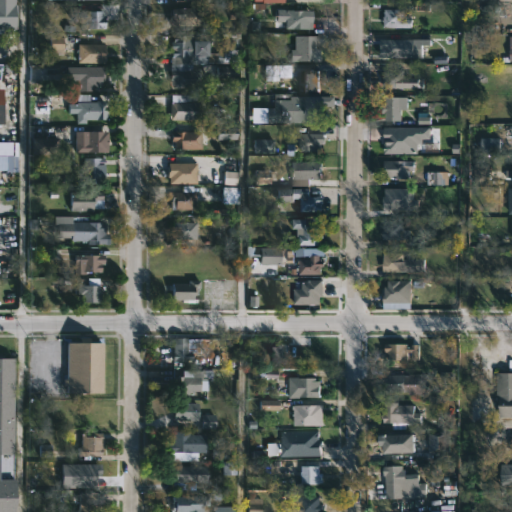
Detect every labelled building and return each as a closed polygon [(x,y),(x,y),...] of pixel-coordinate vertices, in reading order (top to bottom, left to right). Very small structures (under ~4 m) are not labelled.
[(0,0),(15,0),(15,5),(18,5),(18,29),(0,29),(0,0)] [(286,0),(286,2),(267,2),(267,5),(265,5),(265,9),(254,9),(254,0),(286,0)] [(210,9),(210,29),(203,29),(203,26),(169,26),(169,16),(171,16),(171,10),(210,9)] [(405,10),(404,19),(412,19),(412,28),(384,28),(385,9),(405,10)] [(102,11),(102,18),(105,18),(105,29),(85,30),(84,23),(81,23),(81,12),(102,11)] [(308,20),(308,30),(285,29),(285,22),(282,22),(282,19),(285,19),(285,11),(308,11),(308,20)] [(414,34),(414,41),(415,41),(416,57),(382,57),(382,40),(404,40),(404,34),(414,34)] [(190,36),(190,42),(208,42),(207,65),(193,65),(193,69),(200,69),(200,92),(187,91),(187,89),(174,88),(174,82),(170,82),(170,65),(173,65),(173,58),(170,58),(171,43),(173,43),(173,36),(190,36)] [(323,50),(323,62),(290,61),(290,50),(293,50),(294,36),(317,37),(317,50),(323,50)] [(62,51),(62,40),(50,40),(50,51),(62,51)] [(105,63),(77,63),(77,45),(105,45),(105,63)] [(104,76),(104,84),(101,84),(101,86),(91,87),(91,92),(79,92),(79,81),(66,81),(66,67),(104,67),(104,76)] [(404,71),(404,78),(421,78),(421,89),(384,88),(385,70),(404,71)] [(322,93),(305,93),(305,71),(323,71),(322,93)] [(38,91),(38,96),(50,95),(51,115),(35,115),(34,96),(32,96),(32,91),(38,91)] [(291,94),(291,96),(336,97),(335,106),(321,106),(321,124),(253,124),(253,109),(273,109),(273,94),(291,94)] [(89,100),(89,103),(102,103),(102,124),(76,124),(76,115),(68,115),(68,105),(76,105),(76,95),(89,95),(89,100)] [(408,97),(407,109),(401,108),(401,119),(387,119),(387,112),(383,112),(384,104),(388,104),(388,97),(408,97)] [(200,103),(200,121),(174,121),(174,115),(171,115),(171,103),(200,103)] [(104,139),(106,140),(106,145),(103,145),(103,153),(81,153),(81,148),(74,148),(74,132),(104,132),(104,139)] [(200,132),(201,149),(175,150),(175,143),(171,143),(171,132),(200,132)] [(325,152),(299,152),(299,134),(325,135),(325,152)] [(58,155),(32,155),(32,138),(58,138),(58,155)] [(100,181),(83,182),(83,158),(104,158),(104,164),(100,164),(100,181)] [(415,162),(415,174),(409,174),(409,178),(387,177),(387,171),(385,171),(385,161),(415,162)] [(309,186),(290,186),(290,163),(324,163),(323,180),(309,180),(309,186)] [(511,179),(503,179),(503,171),(511,171),(511,179)] [(193,186),(193,194),(196,194),(196,205),(193,205),(193,212),(171,212),(171,193),(181,193),(181,186),(193,186)] [(237,205),(237,188),(222,188),(222,205),(237,205)] [(310,189),(310,198),(316,198),(316,212),(301,212),(301,199),(294,199),(294,203),(277,203),(277,189),(310,189)] [(93,191),(93,195),(102,195),(102,208),(93,208),(93,211),(69,211),(69,191),(93,191)] [(415,212),(415,193),(383,193),(383,212),(415,212)] [(306,220),(306,227),(319,227),(319,230),(325,230),(324,239),(322,239),(321,246),(300,246),(300,238),(296,238),(297,229),(293,229),(293,220),(306,220)] [(102,222),(107,222),(107,233),(103,232),(103,243),(93,243),(93,240),(71,240),(71,238),(54,237),(54,224),(72,223),(72,221),(102,222)] [(405,222),(404,230),(411,230),(411,240),(384,241),(385,222),(405,222)] [(192,223),(192,225),(198,225),(198,236),(192,236),(192,241),(178,241),(178,244),(172,244),(172,223),(192,223)] [(282,248),(282,265),(262,264),(262,256),(255,255),(255,247),(282,248)] [(98,262),(102,262),(102,270),(99,270),(99,272),(82,272),(82,274),(74,274),(74,254),(99,254),(98,262)] [(174,272),(195,272),(195,254),(174,254),(174,272)] [(404,271),(401,273),(384,273),(384,254),(404,254),(404,271)] [(321,256),(321,261),(327,261),(326,268),(323,268),(323,274),(301,274),(301,258),(312,258),(312,255),(321,256)] [(202,279),(203,304),(175,304),(175,301),(172,301),(171,284),(188,284),(188,279),(202,279)] [(323,304),(296,303),(296,288),(304,288),(304,283),(306,281),(310,281),(310,279),(326,280),(325,297),(323,297),(323,304)] [(414,302),(386,302),(386,294),(388,294),(388,286),(392,286),(392,280),(414,280),(414,302)] [(101,291),(101,302),(85,303),(85,301),(82,301),(82,295),(74,295),(74,282),(79,282),(79,284),(98,285),(98,289),(101,289),(101,291)] [(195,338),(194,349),(188,348),(188,353),(193,353),(193,360),(187,359),(187,361),(185,361),(185,364),(178,364),(178,361),(175,361),(175,337),(195,338)] [(69,392),(67,392),(67,342),(103,341),(103,392),(69,392)] [(409,343),(409,345),(420,344),(420,359),(413,359),(413,352),(409,352),(409,359),(391,359),(391,354),(387,354),(387,343),(409,343)] [(283,347),(271,348),(272,363),(284,362),(283,347)] [(0,511),(0,357),(13,357),(13,478),(14,478),(14,511),(0,511)] [(214,371),(214,379),(202,378),(202,390),(177,389),(177,376),(183,377),(184,369),(211,369),(211,371),(214,371)] [(511,372),(511,417),(501,417),(501,395),(497,395),(497,372),(511,372)] [(429,373),(429,395),(385,392),(386,374),(410,375),(410,373),(429,373)] [(300,377),(317,377),(317,380),(321,380),(321,397),(289,397),(289,377),(300,377)] [(193,402),(192,413),(191,413),(190,420),(172,420),(173,402),(193,402)] [(399,402),(399,404),(416,404),(416,423),(401,423),(401,426),(393,426),(393,422),(383,422),(383,407),(387,407),(387,402),(399,402)] [(320,409),(325,410),(325,420),(319,420),(319,425),(308,425),(308,421),(294,421),(294,405),(320,405),(320,409)] [(102,414),(80,414),(80,425),(102,425),(102,414)] [(209,435),(208,450),(197,450),(196,460),(172,459),(172,449),(166,449),(167,442),(173,442),(173,430),(187,431),(187,434),(209,435)] [(319,430),(320,440),(323,440),(323,450),(321,450),(322,454),(279,455),(279,442),(282,442),(282,431),(319,430)] [(103,440),(101,455),(77,455),(77,447),(80,447),(80,432),(102,433),(102,440),(103,440)] [(450,452),(430,452),(429,433),(450,433),(450,452)] [(418,434),(418,452),(387,452),(387,445),(383,445),(383,434),(418,434)] [(175,482),(172,482),(172,466),(207,465),(207,482),(175,482)] [(321,466),(321,473),(324,473),(324,483),(302,483),(302,465),(321,466)] [(404,465),(404,469),(406,469),(407,474),(416,474),(417,483),(428,482),(428,497),(388,499),(385,466),(404,465)] [(96,492),(96,499),(102,500),(102,505),(100,505),(100,511),(78,511),(78,497),(76,497),(76,495),(78,495),(78,492),(96,492)] [(209,509),(209,511),(175,511),(172,511),(172,496),(209,496),(209,509)] [(321,496),(321,503),(324,503),(324,511),(292,511),(292,509),(282,509),(282,505),(290,505),(290,496),(321,496)] [(248,511),(262,511),(262,500),(248,500),(248,511)]
